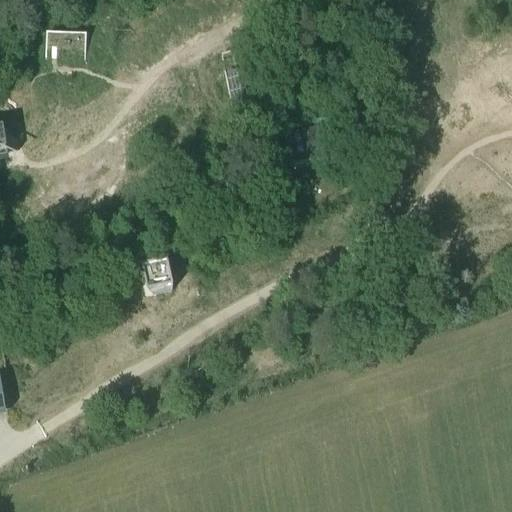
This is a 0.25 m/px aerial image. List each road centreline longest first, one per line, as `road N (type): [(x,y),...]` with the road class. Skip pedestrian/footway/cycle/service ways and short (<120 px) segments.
road 1 (track): [(42,431),(298,262),(376,228)]
road 2 (track): [(338,0),(376,228)]
road 3 (track): [(511,168),(487,217),(376,228)]
